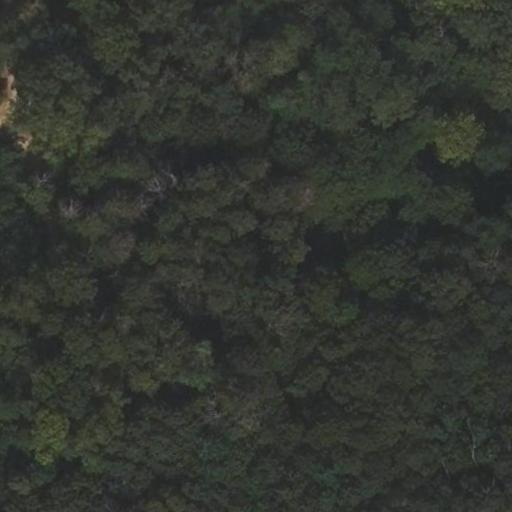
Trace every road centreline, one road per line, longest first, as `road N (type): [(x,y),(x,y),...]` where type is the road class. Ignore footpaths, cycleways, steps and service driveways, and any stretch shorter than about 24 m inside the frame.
road 1 (track): [(71,511),(81,458),(81,270),(25,76),(0,36)]
road 2 (track): [(0,88),(149,21),(163,0)]
